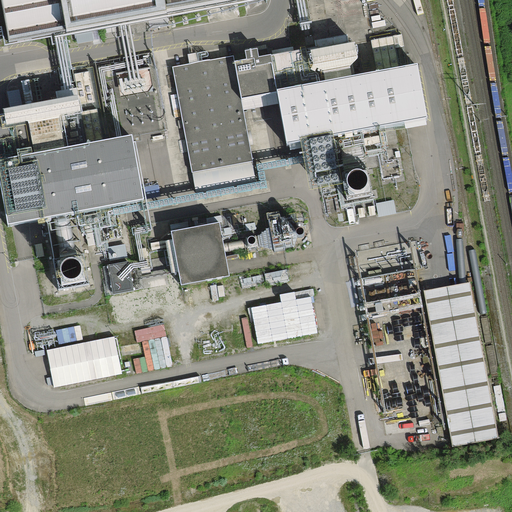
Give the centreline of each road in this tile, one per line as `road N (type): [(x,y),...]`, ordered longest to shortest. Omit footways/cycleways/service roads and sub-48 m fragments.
road 1 (unknown): [(368,483),(254,488),(108,511)]
road 2 (unknown): [(131,318),(328,269)]
